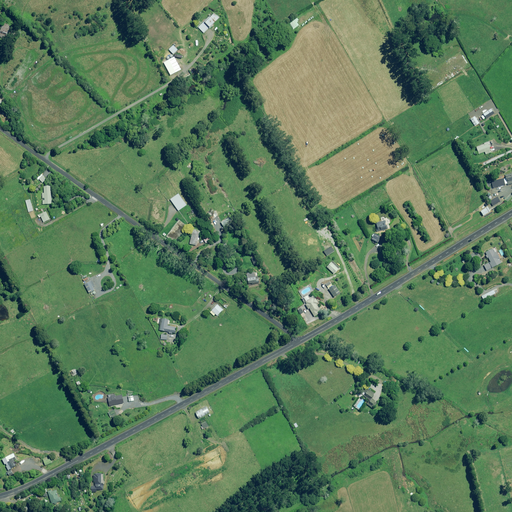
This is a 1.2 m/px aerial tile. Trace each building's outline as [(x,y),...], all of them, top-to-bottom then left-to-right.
[(219,18),(214,13),(210,17),(209,16),(198,28),(204,33),(219,18)] [(4,22),(3,26),(2,26),(0,29),(0,36),(5,39),(9,29),(8,28),(10,24),(4,22)] [(177,50),(173,45),(168,50),(173,54),(177,50)] [(181,70),(174,57),(163,63),(170,75),(181,70)] [(494,113),(492,111),(489,113),(488,111),(483,114),(486,119),(494,113)] [(479,123),(474,116),(470,119),(475,126),(479,123)] [(492,150),(489,143),(476,147),(478,154),(485,152),(485,154),(491,152),(490,151),(492,150)] [(505,185),(503,179),(491,182),(492,188),(505,185)] [(51,204),(50,186),(43,186),(44,193),(42,193),(42,198),(44,198),(44,200),(42,200),(42,204),(51,204)] [(186,189),(182,192),(183,194),(181,195),(187,206),(193,202),(186,189)] [(186,205),(178,194),(170,199),(178,211),(186,205)] [(490,211),(487,207),(480,211),(483,216),(490,211)] [(49,219),(46,211),(42,213),(43,215),(40,216),(43,222),(49,219)] [(376,230),(377,233),(387,229),(385,223),(387,223),(387,222),(386,220),(386,219),(384,219),(384,217),(381,218),(382,221),(375,223),(377,229),(376,230)] [(188,227),(179,220),(166,237),(175,243),(188,227)] [(200,232),(193,230),(189,244),(196,245),(197,240),(198,240),(200,232)] [(374,234),(373,234),(372,236),(372,237),(371,240),(378,243),(381,237),(374,233),(374,234)] [(335,251),(332,245),(328,247),(327,245),(323,247),(326,255),(335,251)] [(486,271),(501,263),(499,258),(496,251),(494,253),(492,249),(485,252),(486,255),(485,255),(487,258),(488,258),(490,262),(483,265),(486,271)] [(338,271),(340,269),(332,261),(326,267),(334,274),(337,270),(338,271)] [(255,274),(247,275),(248,278),(247,278),(248,284),(252,283),(252,284),(256,283),(255,274)] [(95,286),(92,280),(84,284),(89,293),(94,290),(93,287),(95,286)] [(334,284),(328,289),(334,297),(340,293),(334,284)] [(495,294),(493,290),(481,296),(483,300),(495,294)] [(309,308),(314,317),(319,314),(318,312),(320,311),(316,304),(318,303),(315,298),(313,300),(312,297),(305,301),(306,304),(305,305),(308,309),(309,308)] [(222,310),(217,305),(211,311),(217,316),(222,310)] [(168,320),(161,318),(159,330),(168,332),(168,333),(172,334),(172,333),(175,333),(176,327),(167,325),(168,320)] [(371,398),(374,393),(365,387),(362,392),(365,393),(363,396),(369,400),(371,398)] [(115,396),(114,394),(107,396),(109,406),(123,403),(121,395),(115,396)] [(369,400),(366,404),(373,409),(377,402),(371,398),(369,400)] [(209,413),(206,406),(202,409),(195,412),(198,418),(209,413)] [(107,412),(110,418),(116,415),(113,409),(107,412)] [(2,460),(5,464),(6,464),(6,466),(5,466),(7,470),(15,466),(13,463),(17,461),(13,453),(2,460)] [(48,459),(47,457),(42,459),(45,466),(52,463),(50,459),(48,459)] [(101,484),(100,473),(94,474),(94,476),(93,476),(93,482),(94,482),(95,486),(89,487),(90,492),(96,492),(96,490),(103,490),(103,483),(101,484)] [(58,497),(55,490),(52,492),(51,490),(47,492),(52,504),(61,501),(60,497),(58,497)]
